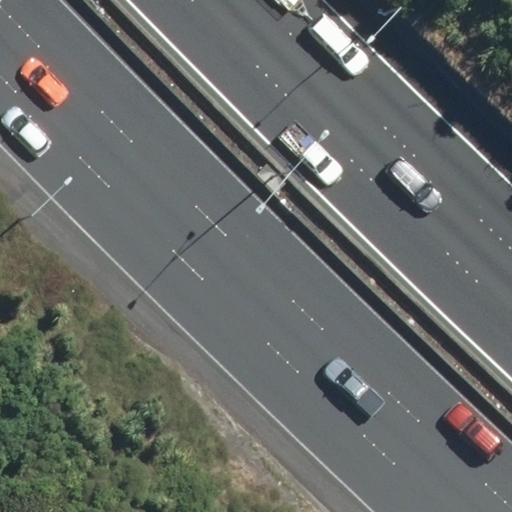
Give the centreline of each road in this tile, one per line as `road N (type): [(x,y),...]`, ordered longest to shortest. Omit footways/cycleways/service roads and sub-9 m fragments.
road 1 (motorway): [(511,505),(0,4)]
road 2 (motorway): [(200,0),(511,302)]
